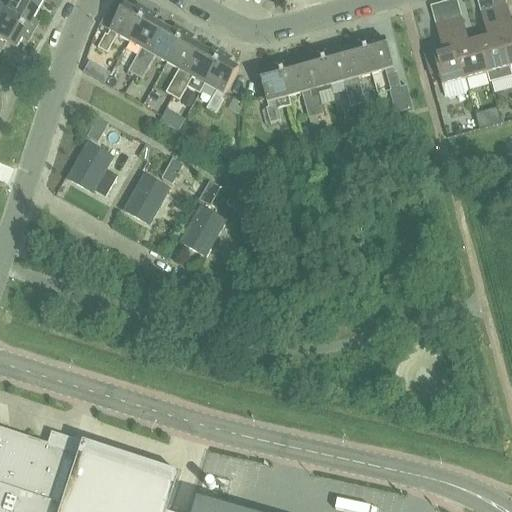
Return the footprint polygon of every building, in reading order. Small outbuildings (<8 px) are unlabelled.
[(1,0),(9,4),(2,15),(34,33),(39,23),(34,20),(39,11),(18,0),(1,0)] [(18,0),(39,11),(44,3),(49,6),(52,0),(18,0)] [(130,43),(148,12),(138,6),(135,12),(125,6),(108,37),(106,36),(98,49),(108,54),(118,36),(130,43)] [(511,23),(507,7),(494,10),(510,68),(511,68),(511,73),(511,23)] [(488,39),(479,42),(488,74),(510,68),(494,10),(481,14),(488,39)] [(148,12),(130,43),(142,50),(139,54),(146,58),(163,28),(154,23),(157,17),(148,12)] [(34,33),(2,15),(0,19),(0,53),(1,54),(7,44),(17,49),(23,40),(28,43),(34,33)] [(462,19),(449,23),(465,81),(488,74),(479,42),(469,44),(462,19)] [(465,81),(449,23),(436,27),(443,52),(433,54),(433,55),(426,57),(431,76),(439,74),(445,97),(450,99),(466,95),(468,91),(465,81)] [(139,54),(134,63),(148,71),(156,58),(167,64),(185,33),(175,27),(172,33),(163,28),(146,58),(139,54)] [(185,33),(167,64),(179,71),(177,75),(184,79),(201,49),(192,44),(195,39),(185,33)] [(373,37),(363,40),(373,75),(386,72),(391,91),(402,89),(397,73),(395,74),(386,41),(375,43),(373,37)] [(353,49),(344,52),(353,86),(345,88),(348,98),(363,94),(359,79),(373,75),(363,40),(352,44),(353,49)] [(177,75),(172,85),(186,92),(193,79),(205,85),(223,54),(213,48),(210,54),(201,49),(184,79),(177,75)] [(332,49),(321,52),(331,87),(344,83),(345,88),(353,86),(344,52),(334,55),(332,49)] [(312,61),(302,64),(311,97),(304,99),(306,110),(322,105),(318,90),(331,87),(321,52),(310,55),(312,61)] [(223,54),(205,85),(217,92),(207,110),(217,116),(224,102),(222,101),(239,70),(230,65),(233,60),(223,54)] [(290,60),(279,63),(289,98),(302,95),(304,99),(311,97),(302,64),(292,66),(290,60)] [(148,71),(134,63),(129,73),(143,81),(148,71)] [(270,72),(260,75),(269,109),(267,109),(271,125),(281,122),(278,111),(291,108),(289,98),(279,63),(268,66),(270,72)] [(186,92),(172,85),(166,94),(180,102),(186,92)] [(363,94),(348,98),(351,109),(359,106),(366,104),(363,94)] [(322,105),(306,110),(309,120),(317,118),(325,116),(322,105)] [(109,125),(99,119),(88,138),(99,144),(109,125)] [(114,159),(88,145),(69,180),(94,194),(114,159)] [(185,167),(174,161),(163,180),(174,186),(185,167)] [(145,177),(125,212),(150,226),(170,191),(145,177)] [(222,188),(211,183),(201,202),(212,207),(222,188)] [(262,211),(242,199),(236,211),(255,222),(262,211)] [(226,223),(201,209),(181,244),(207,258),(226,223)] [(169,511),(181,476),(53,434),(49,445),(0,429),(0,511),(169,511)]
